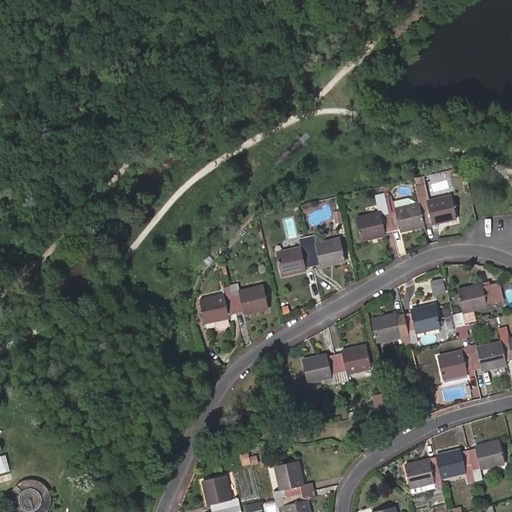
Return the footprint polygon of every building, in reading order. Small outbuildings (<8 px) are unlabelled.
[(385,232),(393,230),(387,204),(384,194),(375,196),(379,211),(356,217),(362,240),(386,235),(385,232)] [(451,195),(420,202),(424,222),(431,221),(432,224),(456,219),(451,195)] [(387,204),(393,230),(400,229),(401,232),(425,226),(424,222),(420,202),(395,208),(394,202),(387,204)] [(341,209),(335,210),(337,222),(343,220),(341,209)] [(315,237),(307,239),(314,265),(320,264),(321,267),(345,261),(339,239),(317,243),(315,237)] [(305,267),(314,265),(307,239),(300,240),(302,246),(277,252),(282,275),(306,270),(305,267)] [(431,279),(434,293),(446,290),(443,276),(431,279)] [(458,289),(463,312),(487,307),(487,303),(502,299),(499,283),(483,287),(483,284),(458,289)] [(238,284),(230,286),(235,313),(243,311),(244,314),(268,308),(263,285),(239,290),(238,284)] [(229,315),(235,313),(230,286),(222,288),(224,294),(200,300),(205,323),(229,318),(229,315)] [(412,313),(404,315),(410,343),(419,341),(417,333),(441,327),(435,305),(411,310),(412,313)] [(404,345),(410,343),(404,315),(397,316),(397,314),(372,319),(377,342),(402,336),(404,345)] [(454,319),(456,327),(477,322),(475,314),(454,319)] [(501,338),(502,341),(506,360),(511,358),(511,337),(508,338),(508,336),(501,338)] [(471,353),(474,368),(482,366),(483,370),(507,364),(506,360),(502,341),(478,346),(479,351),(471,353)] [(343,353),(334,355),(340,381),(348,379),(347,374),(370,369),(364,345),(342,350),(343,353)] [(467,370),(474,368),(471,353),(464,354),(463,350),(439,356),(444,378),(468,373),(467,370)] [(334,382),(340,381),(334,355),(329,356),(328,353),(303,359),(308,383),(333,378),(334,382)] [(476,449),(468,450),(476,480),(484,479),(481,469),(504,464),(499,440),(475,446),(476,449)] [(437,460),(441,476),(442,478),(467,472),(470,482),(476,480),(468,450),(462,451),(461,449),(436,455),(437,460)] [(6,454),(0,456),(0,473),(10,471),(6,454)] [(434,478),(441,476),(437,460),(431,461),(430,458),(406,464),(411,487),(435,482),(434,478)] [(302,485),(304,484),(298,460),(274,467),(280,490),(273,492),(275,499),(303,493),(302,485)] [(213,511),(240,505),(238,498),(232,499),(226,475),(202,481),(208,505),(211,504),(213,511)] [(11,499),(11,503),(13,507),(15,511),(16,511),(44,511),(45,511),(47,508),(48,505),(49,502),(49,498),(49,494),(47,490),(44,486),(42,484),(40,482),(37,481),(33,480),(29,479),(26,480),(22,482),(18,484),(16,486),(14,488),(12,491),(11,495),(11,499)] [(303,493),(314,490),(312,482),(304,484),(302,485),(303,493)] [(315,497),(314,490),(303,493),(305,499),(308,498),(315,497)] [(305,499),(303,493),(275,499),(277,506),(283,504),(284,511),(310,511),(308,498),(305,499)]
